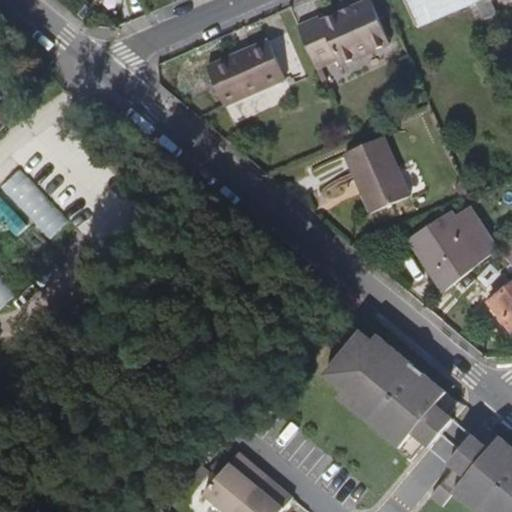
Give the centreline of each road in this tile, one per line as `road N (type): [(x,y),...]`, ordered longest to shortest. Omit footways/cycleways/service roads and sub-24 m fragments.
road 1 (residential): [(102,69),(499,398)]
road 2 (residential): [(260,0),(102,69)]
road 3 (residential): [(391,511),(499,398)]
